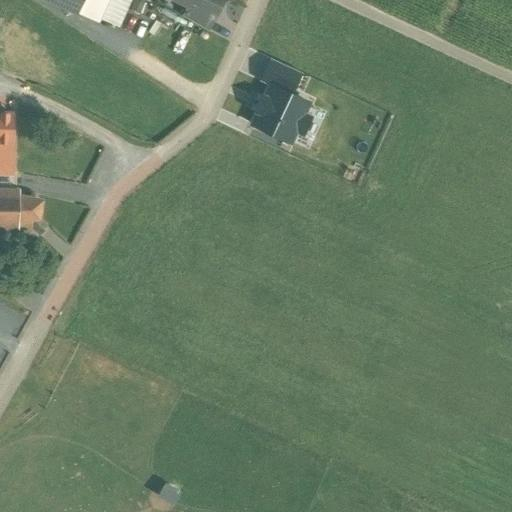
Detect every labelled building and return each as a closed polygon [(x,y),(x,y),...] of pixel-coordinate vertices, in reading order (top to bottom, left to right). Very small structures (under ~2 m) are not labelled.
[(47,0),(62,7),(72,11),(77,13),(82,0),(47,0)] [(82,0),(77,13),(76,14),(98,24),(108,0),(82,0)] [(223,0),(177,0),(189,6),(213,18),(214,19),(223,0)] [(213,18),(189,6),(183,17),(207,31),(213,18)] [(271,87),(292,97),(302,75),(272,60),(261,82),(271,87)] [(258,114),(252,125),(290,144),(296,132),(303,136),(311,119),(304,116),(309,105),(292,97),(271,87),(265,99),(263,98),(256,113),(258,114)] [(0,114),(0,190),(0,191),(0,190),(3,190),(3,191),(5,191),(8,191),(8,176),(0,176),(0,143),(12,144),(13,115),(0,114)] [(12,144),(0,143),(0,176),(8,176),(12,176),(12,144)] [(8,191),(5,191),(3,191),(3,190),(0,190),(0,191),(0,190),(0,229),(0,230),(3,230),(3,229),(15,229),(15,230),(17,230),(17,229),(30,229),(30,227),(31,220),(33,221),(34,221),(35,220),(36,220),(37,219),(40,202),(33,199),(19,199),(19,190),(16,190),(16,191),(8,191)] [(46,227),(40,221),(39,221),(37,219),(36,220),(35,220),(34,221),(33,221),(31,220),(30,227),(32,229),(39,235),(40,235),(46,228),(46,227)] [(154,494),(170,503),(177,491),(161,482),(154,494)]
